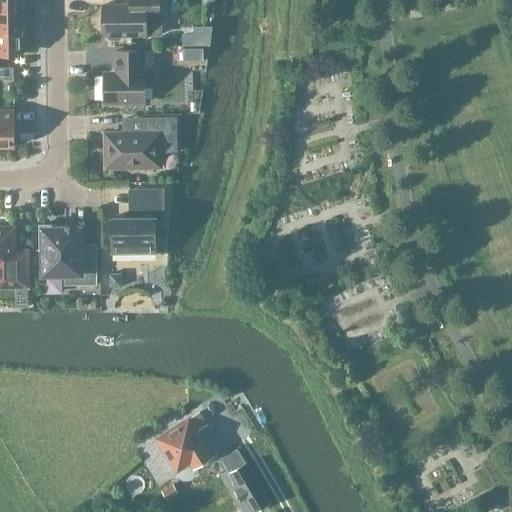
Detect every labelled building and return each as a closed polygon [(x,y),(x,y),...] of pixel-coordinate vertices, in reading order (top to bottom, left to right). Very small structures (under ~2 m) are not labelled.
[(0,0),(0,11),(22,11),(22,0),(0,0)] [(103,6),(103,36),(108,36),(108,39),(110,40),(120,40),(123,38),(123,36),(146,36),(146,17),(159,17),(158,0),(130,0),(131,5),(103,6)] [(0,33),(23,33),(22,11),(0,11),(0,33)] [(0,66),(13,67),(23,67),(23,33),(0,33),(0,66)] [(104,104),(144,104),(144,67),(154,67),(154,51),(115,52),(115,73),(104,73),(104,104)] [(0,80),(13,80),(13,67),(0,66),(0,80)] [(0,110),(0,147),(14,148),(14,110),(0,110)] [(150,134),(105,134),(105,157),(110,157),(116,164),(116,168),(160,167),(159,151),(175,151),(175,119),(149,120),(150,134)] [(165,221),(165,190),(135,190),(135,218),(111,219),(112,255),(159,254),(159,221),(165,221)] [(40,251),(44,251),(44,275),(65,274),(65,285),(96,285),(95,245),(79,246),(79,230),(75,230),(75,229),(64,229),(64,230),(57,230),(57,226),(40,226),(40,251)] [(13,229),(0,228),(0,287),(28,288),(28,258),(14,258),(13,229)] [(382,292),(344,314),(357,334),(394,312),(382,292)] [(154,438),(176,474),(189,466),(192,470),(215,455),(199,430),(207,425),(199,413),(191,418),(190,416),(154,438)] [(230,473),(227,475),(236,490),(233,492),(240,503),(243,501),(250,511),(256,511),(271,503),(247,463),(230,473)]
